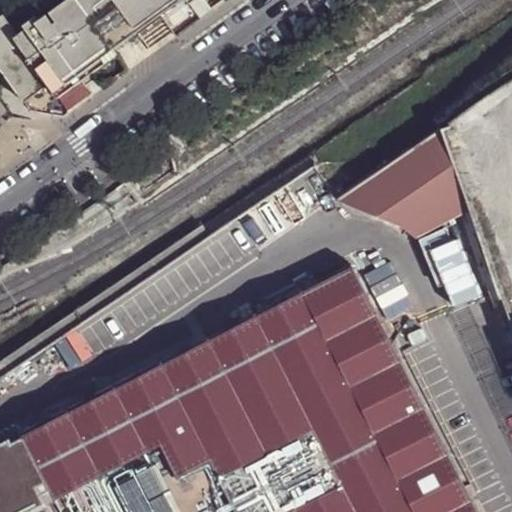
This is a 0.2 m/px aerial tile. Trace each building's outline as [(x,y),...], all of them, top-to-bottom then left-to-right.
[(67,0),(38,22),(35,19),(23,28),(26,31),(17,37),(3,17),(0,19),(0,71),(17,95),(30,86),(37,96),(48,88),(49,90),(61,81),(65,86),(78,77),(77,76),(89,68),(89,69),(101,60),(98,55),(110,46),(123,37),(129,46),(140,38),(129,23),(153,6),(163,21),(175,38),(226,0),(67,0)] [(140,38),(163,21),(153,6),(129,23),(140,38)] [(118,56),(110,46),(98,55),(101,60),(89,69),(92,74),(118,56)] [(82,83),(78,77),(65,86),(61,81),(49,90),(57,100),(82,83)] [(30,86),(17,95),(25,105),(37,96),(30,86)] [(457,176),(440,130),(385,168),(339,199),(340,201),(399,226),(412,236),(466,212),(454,177),(457,176)] [(376,253),(23,432),(64,511),(511,511),(511,502),(385,256),(376,253)] [(64,511),(23,432),(0,443),(0,511),(64,511)]
